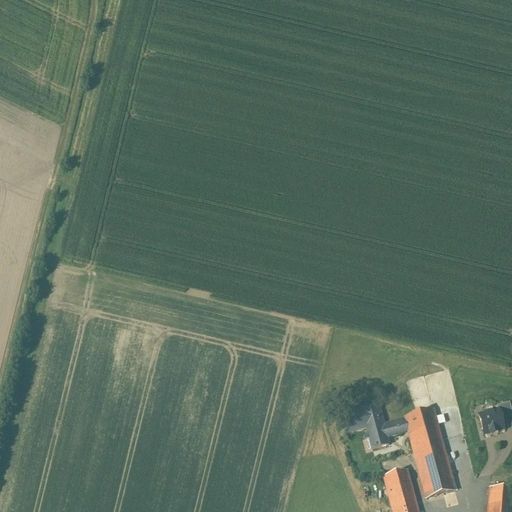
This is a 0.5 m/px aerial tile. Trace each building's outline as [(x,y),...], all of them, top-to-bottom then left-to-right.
[(386,439),(408,433),(404,420),(383,426),(378,407),(361,412),(361,413),(342,418),(346,434),(366,428),(368,436),(364,437),(368,452),(388,446),(386,439)] [(480,438),(505,431),(499,410),(480,415),(482,423),(476,424),(480,438)] [(432,411),(404,419),(404,420),(408,433),(426,500),(454,492),(432,411)] [(416,511),(406,472),(383,478),(391,511),(416,511)] [(508,491),(489,490),(487,511),(511,511),(511,479),(509,479),(508,491)]
